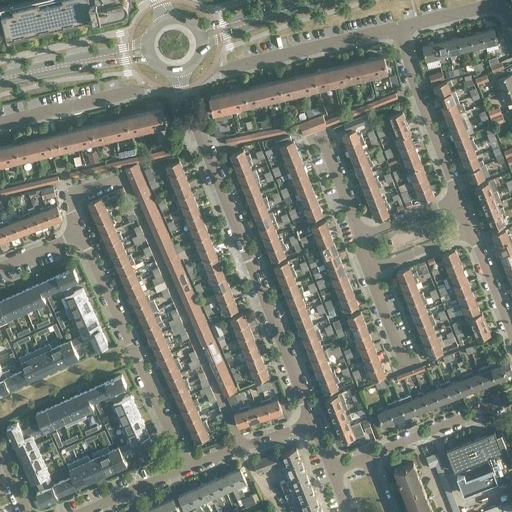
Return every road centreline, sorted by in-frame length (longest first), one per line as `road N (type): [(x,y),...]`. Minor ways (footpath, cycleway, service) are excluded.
road 1 (residential): [(242,447),(124,178),(71,197),(78,234)]
road 2 (residential): [(310,422),(176,71)]
road 3 (residential): [(186,466),(78,234)]
road 4 (residential): [(457,199),(397,26)]
road 5 (residential): [(228,64),(397,26)]
road 6 (residential): [(366,457),(511,399)]
road 7 (primary): [(0,79),(148,50)]
road 8 (residential): [(0,121),(132,89)]
